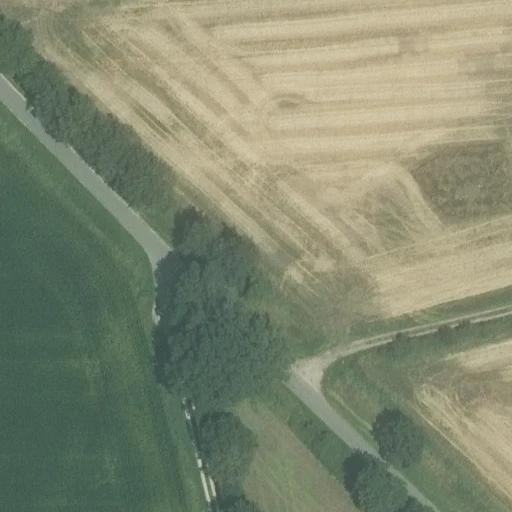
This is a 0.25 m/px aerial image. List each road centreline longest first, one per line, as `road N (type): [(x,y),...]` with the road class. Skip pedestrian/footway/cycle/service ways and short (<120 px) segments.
road 1 (unclassified): [(429,511),(169,262)]
road 2 (unclassified): [(218,511),(169,262)]
road 3 (unclassified): [(169,262),(0,88)]
road 4 (track): [(511,315),(348,356),(304,391)]
